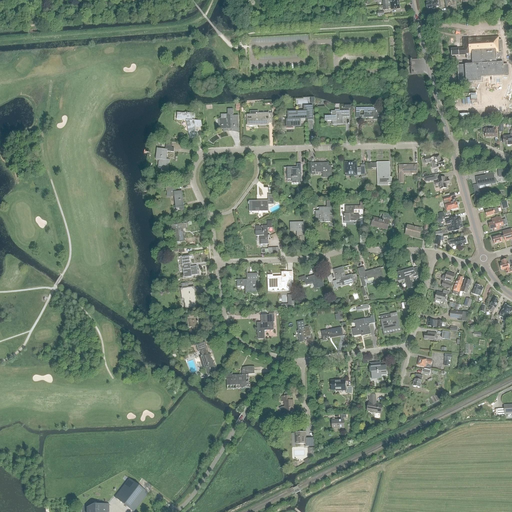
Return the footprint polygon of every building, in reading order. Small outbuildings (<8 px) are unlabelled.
[(437,7),(439,7),(438,1),(441,1),(440,0),(426,0),(428,4),(427,4),(428,9),(432,8),(432,9),(437,9),(437,7)] [(458,49),(451,49),(452,56),(467,55),(467,56),(469,56),(469,59),(472,59),(473,65),(459,66),(460,84),(472,84),(471,81),(480,81),(480,76),(482,76),(482,77),(508,75),(507,65),(503,66),(501,41),(499,41),(498,37),(498,36),(485,37),(472,37),(469,38),(463,38),(463,43),(463,44),(463,48),(461,49),(458,49)] [(304,111),(287,112),(287,119),(286,119),(286,126),(284,127),(286,127),(286,128),(293,128),(293,127),(300,126),(300,119),(307,119),(307,120),(313,120),(313,105),(303,106),(304,111)] [(378,108),(364,108),(364,111),(364,115),(360,115),(360,111),(360,108),(356,108),(357,118),(374,118),(374,120),(378,120),(378,118),(379,118),(379,117),(382,117),(382,110),(380,110),(378,110),(378,108)] [(217,129),(223,129),(223,132),(227,131),(227,129),(234,129),(234,131),(238,131),(238,125),(239,125),(239,124),(238,115),(238,116),(232,116),(232,115),(233,115),(233,109),(229,109),(229,114),(221,115),(226,115),(226,119),(221,119),(220,119),(220,129),(219,129),(217,129)] [(332,125),(343,125),(343,118),(350,118),(349,111),(340,111),(340,110),(335,110),(335,112),(331,112),(331,116),(325,117),(327,117),(327,121),(331,121),(331,122),(332,122),(332,125)] [(259,124),(266,124),(269,124),(273,124),(272,113),(258,114),(258,111),(250,111),(250,115),(250,119),(248,119),(248,120),(249,120),(249,126),(256,126),(256,123),(258,123),(258,124),(259,124)] [(185,114),(178,114),(177,121),(189,122),(191,128),(188,128),(191,139),(199,137),(196,126),(197,126),(196,121),(194,121),(195,114),(185,113),(185,114)] [(485,129),(483,129),(483,133),(485,133),(485,138),(497,137),(496,128),(485,129)] [(507,136),(503,136),(503,144),(507,144),(507,146),(511,145),(511,131),(510,132),(510,135),(510,136),(507,136)] [(162,159),(161,169),(161,172),(166,172),(166,170),(168,170),(169,160),(166,160),(166,157),(167,157),(167,152),(173,153),(174,149),(172,149),(165,148),(165,150),(157,149),(156,158),(162,159)] [(425,158),(423,159),(424,163),(426,163),(426,164),(431,162),(433,169),(437,168),(445,166),(443,160),(441,161),(439,155),(434,157),(431,158),(431,157),(425,158)] [(356,163),(345,163),(346,176),(357,176),(357,174),(361,174),(361,176),(365,176),(365,165),(361,166),(361,170),(357,170),(356,163)] [(379,168),(380,184),(388,184),(388,186),(391,186),(391,178),(389,178),(389,163),(383,163),(377,164),(377,163),(377,164),(372,164),(372,169),(377,169),(377,168),(379,168)] [(328,164),(311,164),(311,175),(315,175),(315,173),(323,173),(323,178),(328,178),(328,177),(331,177),(331,167),(328,167),(328,164)] [(301,165),(297,165),(297,168),(287,168),(288,180),(292,179),(292,183),(302,182),(301,165)] [(418,174),(418,165),(399,166),(399,183),(404,183),(404,174),(418,174)] [(484,177),(477,178),(478,185),(485,184),(485,185),(495,183),(493,174),(487,175),(486,178),(485,178),(484,177)] [(445,178),(439,179),(439,182),(435,182),(436,185),(437,189),(440,188),(443,187),(443,189),(447,188),(447,185),(450,184),(449,180),(446,180),(445,178)] [(175,187),(166,188),(165,192),(166,192),(167,197),(175,196),(176,206),(174,206),(174,209),(176,208),(176,209),(180,208),(181,211),(184,210),(182,196),(181,192),(175,193),(175,187)] [(274,205),(274,195),(268,195),(268,201),(268,202),(259,202),(259,203),(257,203),(257,201),(249,201),(249,202),(248,202),(248,204),(249,204),(249,212),(249,210),(253,210),(253,211),(262,211),(263,212),(269,211),(268,205),(274,205)] [(444,199),(445,202),(446,207),(447,211),(458,209),(456,202),(452,204),(451,201),(452,201),(451,197),(444,199)] [(330,216),(336,215),(336,202),(328,202),(328,208),(319,208),(319,211),(316,211),(316,219),(324,219),(324,222),(330,222),(330,216)] [(361,207),(346,207),(346,215),(345,215),(345,222),(360,222),(360,216),(353,216),(353,210),(364,210),(364,203),(361,203),(361,207)] [(493,210),(485,212),(487,217),(494,215),(499,214),(498,209),(493,210)] [(393,217),(383,214),(381,220),(373,218),(371,226),(387,230),(389,221),(393,217)] [(493,224),(489,225),(490,230),(494,229),(495,231),(500,230),(499,227),(503,226),(502,221),(501,221),(500,218),(492,220),(493,224)] [(260,227),(256,227),(256,232),(256,237),(260,237),(260,245),(268,245),(268,238),(270,238),(270,236),(268,236),(268,229),(272,229),(272,221),(267,222),(267,226),(263,226),(263,227),(262,227),(262,226),(261,226),(261,228),(260,228),(260,227)] [(187,223),(167,226),(169,226),(169,230),(173,229),(173,230),(175,243),(185,242),(183,229),(183,228),(187,228),(186,224),(187,224),(187,223)] [(299,223),(290,223),(291,231),(294,231),(297,231),(297,237),(297,243),(300,243),(299,238),(302,238),(301,231),(304,231),(304,224),(299,224),(299,223)] [(429,224),(426,224),(424,231),(427,232),(428,230),(431,231),(433,223),(429,223),(429,224)] [(462,223),(452,226),(453,227),(448,229),(449,232),(454,231),(454,232),(460,231),(460,229),(463,228),(462,223)] [(422,229),(408,226),(405,234),(419,238),(422,229)] [(504,235),(501,236),(493,238),(494,244),(502,242),(501,239),(504,238),(511,235),(511,233),(511,230),(503,232),(504,235)] [(461,239),(449,242),(450,245),(453,245),(454,245),(456,245),(456,247),(459,246),(459,247),(463,246),(463,245),(466,244),(465,240),(462,240),(461,239)] [(189,257),(179,258),(180,266),(183,266),(184,278),(192,277),(192,276),(198,275),(197,266),(191,267),(189,257)] [(502,264),(500,264),(502,270),(505,269),(506,274),(511,272),(511,269),(511,267),(509,268),(508,262),(507,260),(501,261),(502,264)] [(333,282),(334,288),(340,286),(340,287),(341,286),(353,282),(351,275),(343,278),(341,273),(344,272),(343,268),(334,270),(335,275),(337,275),(338,280),(333,282)] [(413,268),(396,274),(397,279),(405,277),(409,289),(413,288),(410,277),(413,276),(414,278),(419,276),(417,268),(414,269),(413,268)] [(364,269),(358,270),(360,278),(363,287),(366,286),(364,281),(374,278),(376,284),(385,281),(381,269),(365,273),(364,269)] [(446,276),(445,276),(444,276),(443,276),(443,277),(442,277),(442,278),(442,279),(442,280),(442,281),(443,281),(444,282),(444,283),(443,282),(442,286),(451,289),(452,285),(449,284),(450,282),(452,282),(455,275),(447,273),(446,276)] [(258,274),(252,274),(252,279),(247,279),(247,281),(237,281),(237,287),(245,286),(246,293),(255,292),(255,289),(253,289),(253,286),(256,285),(256,280),(258,280),(258,274)] [(268,276),(268,275),(267,275),(268,291),(268,289),(287,288),(288,291),(292,290),(291,283),(293,283),(293,276),(287,277),(287,278),(284,278),(284,276),(282,276),(273,277),(273,275),(272,275),(272,276),(268,276)] [(305,276),(298,278),(299,281),(304,280),(306,285),(313,283),(315,289),(323,287),(320,275),(305,279),(305,276)] [(463,278),(459,277),(457,281),(456,281),(453,291),(459,293),(463,281),(462,281),(463,278)] [(462,288),(460,292),(467,294),(471,282),(465,280),(463,289),(462,288)] [(476,286),(475,286),(472,295),(477,296),(478,294),(481,295),(483,289),(479,288),(480,287),(478,287),(479,286),(477,285),(476,286)] [(192,288),(181,289),(182,301),(184,300),(185,309),(195,308),(195,304),(195,298),(193,298),(192,288)] [(449,293),(443,291),(442,294),(437,293),(435,300),(436,300),(435,303),(439,304),(440,301),(444,303),(446,296),(448,297),(449,293)] [(295,309),(294,301),(292,301),(292,295),(288,295),(288,304),(281,304),(281,310),(293,309),(295,309)] [(472,301),(466,299),(464,306),(470,308),(472,301)] [(494,300),(493,299),(492,303),(490,303),(489,305),(490,307),(489,307),(488,309),(489,309),(488,311),(492,313),(494,308),(495,309),(498,303),(497,303),(498,301),(496,301),(496,300),(495,299),(494,300)] [(403,309),(404,313),(413,311),(411,301),(404,303),(405,308),(403,309)] [(511,309),(505,305),(499,317),(503,319),(501,321),(507,324),(509,320),(507,319),(511,309)] [(258,326),(258,338),(263,338),(263,331),(264,331),(264,332),(266,332),(266,330),(273,330),(274,330),(273,322),(275,322),(274,315),(261,316),(262,323),(261,323),(263,323),(263,326),(258,326)] [(390,315),(380,316),(381,320),(380,320),(382,332),(399,329),(397,317),(391,318),(390,315)] [(371,318),(353,321),(354,325),(355,324),(356,329),(352,329),(353,337),(363,335),(363,336),(371,335),(369,327),(370,326),(369,324),(376,323),(374,316),(371,316),(371,318)] [(198,318),(187,319),(189,328),(192,328),(193,336),(200,335),(198,318)] [(428,320),(427,327),(441,328),(442,321),(428,320)] [(298,331),(297,331),(300,343),(305,343),(304,341),(307,340),(307,337),(308,343),(313,342),(312,337),(310,337),(309,327),(305,327),(304,321),(297,322),(298,331)] [(327,341),(326,339),(343,336),(342,328),(321,332),(323,340),(323,341),(327,341)] [(451,333),(443,332),(442,339),(450,340),(451,333)] [(210,355),(209,355),(205,343),(196,345),(198,352),(200,352),(201,357),(201,358),(202,361),(201,362),(203,369),(205,368),(207,376),(217,373),(213,360),(211,360),(210,355)] [(452,354),(445,354),(444,357),(445,358),(444,367),(450,367),(451,358),(452,358),(452,354)] [(432,361),(419,358),(417,366),(425,367),(426,364),(431,365),(432,361)] [(377,363),(370,364),(370,367),(369,368),(369,373),(372,373),(372,379),(381,379),(381,375),(386,375),(386,366),(377,367),(377,363)] [(254,368),(243,368),(241,372),(241,375),(232,376),(232,374),(225,374),(225,377),(225,380),(227,379),(227,390),(249,389),(249,375),(255,375),(254,368)] [(422,376),(415,375),(413,386),(420,388),(422,376)] [(335,383),(331,383),(331,391),(335,390),(335,391),(346,391),(346,393),(352,393),(351,387),(346,388),(346,381),(335,382),(335,383)] [(375,395),(369,396),(370,404),(369,403),(367,411),(381,414),(383,406),(377,405),(375,395)] [(282,415),(285,414),(285,413),(293,413),(293,401),(291,401),(291,397),(290,397),(284,397),(281,397),(282,402),(284,402),(285,408),(283,408),(280,409),(282,415)] [(341,421),(332,421),(332,429),(339,429),(339,430),(344,429),(344,419),(347,419),(347,415),(341,415),(341,421)] [(306,433),(296,434),(297,445),(304,445),(305,447),(309,447),(309,440),(305,441),(305,439),(306,439),(306,433)] [(146,497),(148,494),(129,479),(115,498),(133,511),(139,506),(140,507),(147,498),(146,497)]
